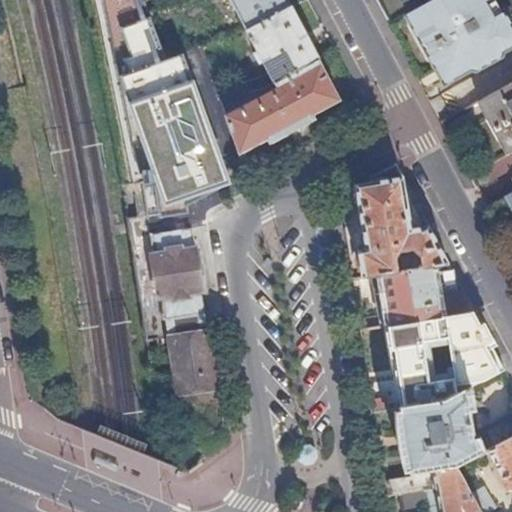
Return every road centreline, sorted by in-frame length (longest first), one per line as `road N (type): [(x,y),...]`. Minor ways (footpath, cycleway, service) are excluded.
road 1 (residential): [(298,189),(255,212),(237,246),(263,455),(247,511)]
road 2 (residential): [(357,511),(298,189)]
road 3 (tertiary): [(413,122),(511,308)]
road 4 (primary): [(145,511),(7,455)]
road 5 (tertiary): [(347,0),(413,122)]
road 6 (residential): [(413,122),(298,189)]
